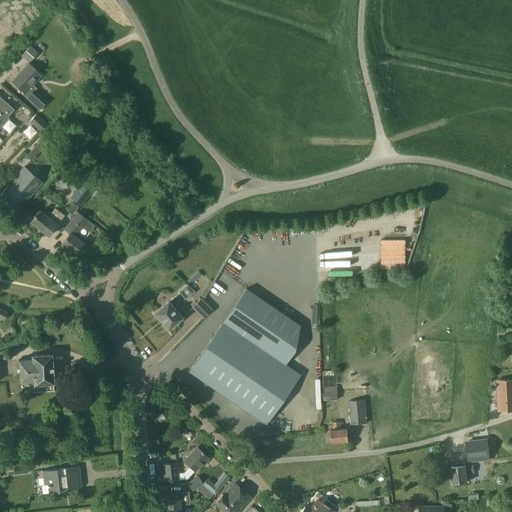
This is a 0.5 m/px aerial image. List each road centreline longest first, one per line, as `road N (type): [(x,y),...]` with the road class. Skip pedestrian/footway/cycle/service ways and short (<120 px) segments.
road 1 (residential): [(285,511),(160,378),(132,374)]
road 2 (unclassified): [(228,173),(170,104),(120,0)]
road 3 (unclassified): [(385,161),(361,50),(363,0)]
road 4 (residential): [(145,511),(132,374)]
road 5 (unclassified): [(113,274),(224,202)]
road 6 (unclassified): [(511,185),(425,161),(385,161)]
road 7 (unclassified): [(267,189),(385,161)]
